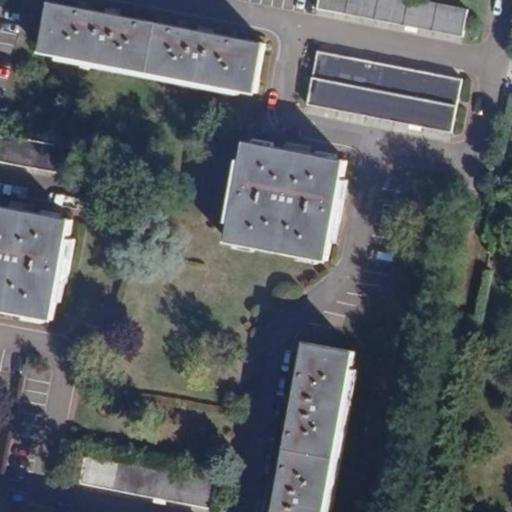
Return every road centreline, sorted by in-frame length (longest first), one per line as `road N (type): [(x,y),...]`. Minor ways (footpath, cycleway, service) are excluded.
road 1 (residential): [(247,511),(281,345),(354,260),(377,140)]
road 2 (residential): [(0,333),(61,354),(47,492),(127,511)]
road 3 (residential): [(296,23),(505,62)]
road 4 (residential): [(505,62),(485,161),(377,140)]
road 5 (residential): [(377,140),(286,117),(296,23)]
road 6 (residential): [(171,0),(296,23)]
